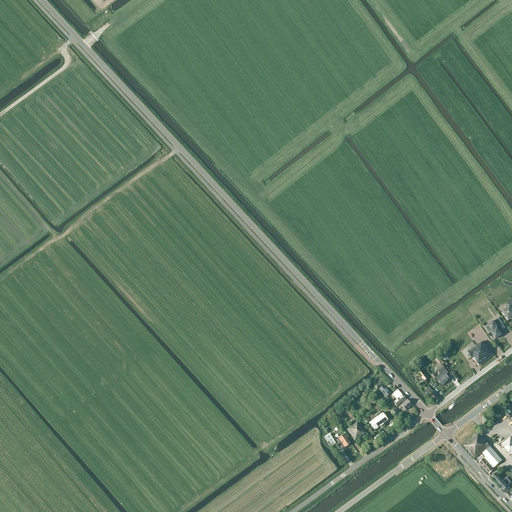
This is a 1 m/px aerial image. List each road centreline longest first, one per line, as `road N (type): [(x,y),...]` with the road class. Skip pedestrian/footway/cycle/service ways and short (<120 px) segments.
road 1 (tertiary): [(427,414),(40,0)]
road 2 (unclassified): [(292,511),(427,414)]
road 3 (tertiary): [(339,511),(444,435)]
